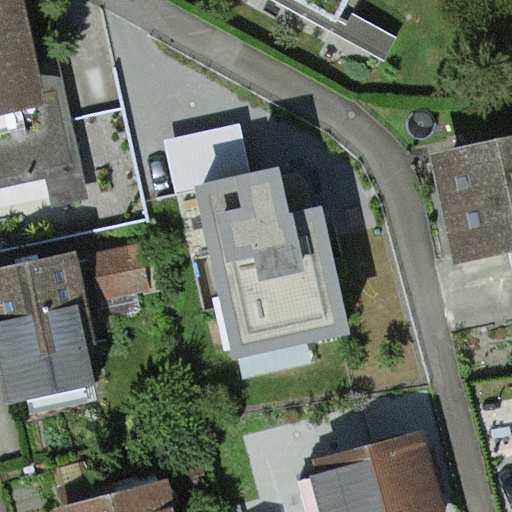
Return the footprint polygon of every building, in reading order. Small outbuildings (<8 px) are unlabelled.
[(11,0),(0,0),(0,179),(22,175),(23,182),(38,179),(37,171),(71,164),(56,92),(32,97),(11,0)] [(349,0),(295,0),(337,23),(349,0)] [(511,149),(447,163),(464,248),(511,238),(511,149)] [(319,212),(286,219),(276,173),(201,189),(236,354),(344,331),(319,212)] [(68,262),(0,276),(0,364),(8,404),(94,385),(68,262)] [(415,447),(330,470),(341,511),(431,511),(427,493),(440,490),(435,473),(431,454),(418,457),(415,447)] [(159,495),(96,511),(162,511),(159,495)]
